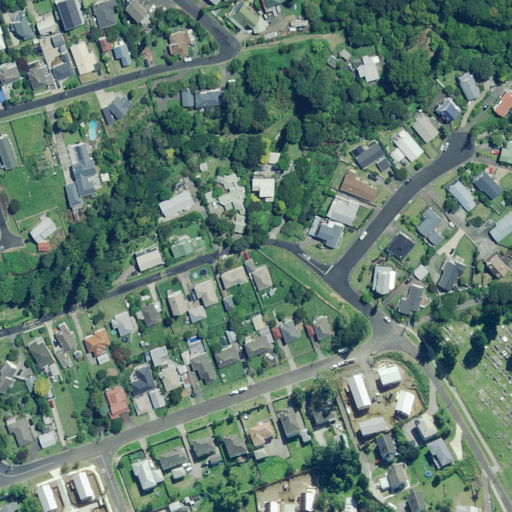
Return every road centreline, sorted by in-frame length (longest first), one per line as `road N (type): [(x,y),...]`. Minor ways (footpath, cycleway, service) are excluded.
road 1 (residential): [(338,279),(285,247),(251,243),(0,334)]
road 2 (residential): [(180,0),(223,38),(225,56),(0,114)]
road 3 (residential): [(97,446),(385,338)]
road 4 (residential): [(510,511),(430,375),(385,338)]
road 5 (residential): [(460,148),(414,183),(338,279)]
